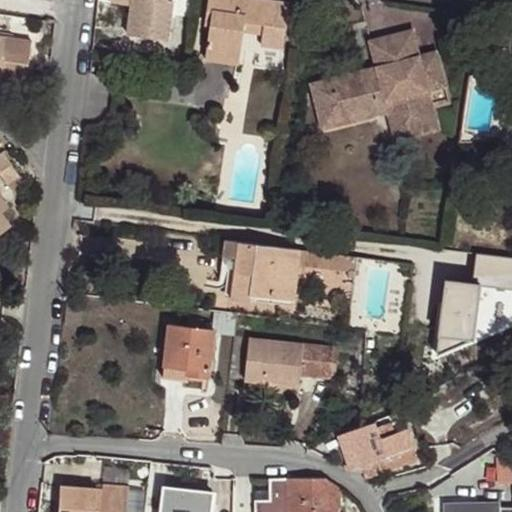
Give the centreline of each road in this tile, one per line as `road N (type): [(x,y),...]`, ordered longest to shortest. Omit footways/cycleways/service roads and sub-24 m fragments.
road 1 (unknown): [(60,211),(464,264)]
road 2 (residential): [(374,511),(354,482),(308,460),(34,444)]
road 3 (residential): [(68,142),(34,444)]
road 4 (residential): [(83,0),(68,142)]
